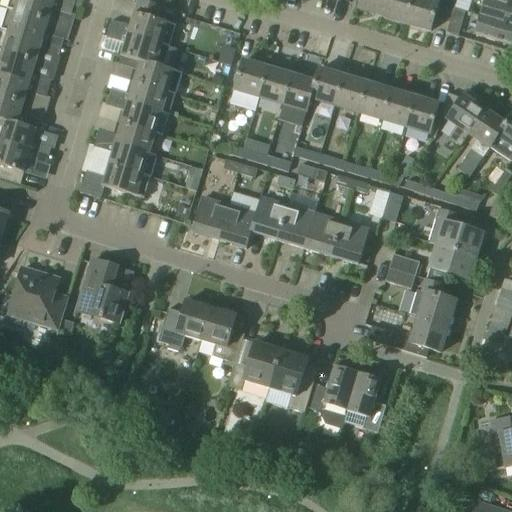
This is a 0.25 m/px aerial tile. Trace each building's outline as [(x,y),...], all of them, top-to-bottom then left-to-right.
[(74,6),(55,0),(10,0),(8,8),(49,21),(53,9),(72,15),(74,6)] [(170,48),(176,27),(158,21),(163,6),(141,0),(138,0),(131,27),(113,21),(110,30),(170,48)] [(383,18),(388,0),(361,0),(358,10),(383,18)] [(406,25),(413,0),(388,0),(383,18),(406,25)] [(440,2),(434,0),(413,0),(406,25),(431,32),(440,2)] [(485,0),(481,17),(511,26),(511,7),(487,0),(485,0)] [(49,21),(8,8),(2,29),(62,47),(64,39),(45,34),(49,21)] [(511,26),(481,17),(476,34),(511,45),(511,26)] [(62,47),(2,29),(0,36),(0,50),(37,62),(41,50),(59,56),(62,47)] [(170,48),(110,30),(108,38),(126,43),(122,56),(182,74),(164,68),(170,48)] [(37,62),(0,50),(0,73),(49,88),(52,81),(33,75),(37,62)] [(182,74),(122,56),(119,64),(139,70),(135,82),(176,95),(182,74)] [(259,99),(260,99),(269,68),(244,61),(231,104),(256,112),(259,99)] [(283,106),(293,75),(269,68),(260,99),(283,106)] [(293,75),(283,106),(307,113),(311,100),(320,69),(316,82),(293,75)] [(320,69),(311,100),(335,107),(344,76),(320,69)] [(49,88),(0,73),(0,96),(25,103),(28,92),(47,97),(49,88)] [(344,76),(335,107),(359,114),(368,83),(344,76)] [(176,95),(135,82),(131,95),(112,89),(110,97),(170,115),(176,95)] [(382,121),(392,90),(368,83),(359,114),(382,121)] [(406,128),(415,97),(392,90),(382,121),(406,128)] [(486,111),(474,103),(478,97),(468,90),(464,96),(462,99),(449,94),(443,116),(448,119),(447,120),(457,127),(448,140),(460,148),(469,135),(486,111)] [(25,103),(0,96),(0,118),(37,130),(39,122),(21,117),(25,103)] [(170,115),(110,97),(107,106),(126,111),(122,124),(164,136),(170,115)] [(440,105),(415,97),(406,128),(430,136),(440,105)] [(506,124),(495,117),(499,111),(490,105),(486,111),(469,135),(478,141),(471,151),(483,159),(489,149),(491,150),(499,138),(497,138),(506,124)] [(511,164),(511,162),(511,114),(506,124),(497,138),(499,138),(491,150),(511,164)] [(37,130),(0,118),(0,141),(49,156),(51,149),(33,143),(37,130)] [(164,136),(122,124),(119,136),(100,131),(97,139),(157,158),(164,136)] [(157,158),(97,139),(95,147),(114,153),(110,166),(151,178),(157,158)] [(49,156),(0,141),(0,177),(21,184),(29,160),(46,165),(49,156)] [(242,159),(245,150),(220,142),(217,151),(242,159)] [(321,155),(297,148),(294,157),(318,164),(321,155)] [(266,166),(268,157),(245,150),(242,159),(266,166)] [(321,155),(318,164),(342,171),(344,162),(321,155)] [(266,166),(289,173),(292,164),(268,157),(266,166)] [(242,166),(227,161),(224,169),(240,174),(242,166)] [(344,162),(342,171),(365,178),(368,169),(344,162)] [(298,173),(314,178),(317,170),(301,165),(298,173)] [(151,178),(110,166),(106,178),(87,172),(81,193),(101,199),(105,187),(145,199),(151,178)] [(242,166),(240,174),(256,179),(258,171),(242,166)] [(368,169),(365,178),(389,185),(392,176),(368,169)] [(511,177),(511,176),(506,172),(502,177),(492,192),(499,197),(511,177)] [(280,177),(278,185),(293,190),(295,181),(280,177)] [(353,190),(355,182),(339,177),(337,185),(353,190)] [(196,192),(199,181),(188,178),(185,189),(196,192)] [(430,197),(433,190),(433,189),(407,181),(405,188),(430,197)] [(353,190),(368,194),(370,187),(355,182),(353,190)] [(456,197),(457,197),(456,197),(457,191),(442,186),(440,191),(433,189),(433,190),(430,197),(454,205),(456,197)] [(404,198),(390,194),(383,220),(396,224),(404,198)] [(454,205),(477,212),(480,205),(457,197),(456,197),(454,205)] [(193,233),(220,241),(230,207),(203,199),(193,233)] [(257,215),(257,216),(252,234),(277,241),(288,207),(261,199),(257,215)] [(490,217),(501,220),(506,205),(495,202),(490,217)] [(230,207),(220,241),(246,250),(251,233),(252,234),(257,216),(257,215),(230,207)] [(288,207),(277,241),(305,249),(315,215),(288,207)] [(0,240),(2,240),(10,214),(0,211),(0,240)] [(437,246),(477,258),(485,234),(457,226),(460,217),(441,211),(431,243),(438,245),(437,246)] [(315,215),(305,249),(332,258),(343,223),(315,215)] [(343,223),(332,258),(359,266),(369,231),(343,223)] [(426,280),(445,286),(449,274),(470,281),(477,258),(437,246),(427,280),(426,279),(426,280)] [(416,277),(420,265),(395,257),(391,270),(416,277)] [(93,260),(78,312),(120,325),(129,295),(112,290),(119,268),(93,260)] [(24,269),(11,316),(57,330),(67,299),(55,295),(60,280),(24,269)] [(416,277),(391,270),(387,284),(412,291),(416,277)] [(418,319),(449,328),(458,301),(442,297),(445,286),(426,280),(423,292),(426,293),(418,319)] [(511,301),(511,292),(503,289),(500,298),(511,301)] [(511,301),(500,298),(498,307),(511,311),(511,301)] [(186,336),(202,341),(212,309),(210,308),(211,304),(200,301),(199,305),(187,301),(182,317),(169,313),(170,310),(169,310),(159,343),(170,346),(169,350),(179,353),(180,349),(182,350),(186,336)] [(212,309),(202,341),(213,344),(210,354),(212,357),(235,363),(243,333),(232,330),(237,316),(234,315),(235,311),(224,308),(223,312),(212,309)] [(449,328),(418,319),(411,343),(410,343),(406,345),(404,350),(404,352),(427,359),(430,350),(441,354),(449,328)] [(59,331),(71,334),(74,324),(62,321),(59,331)] [(506,337),(509,329),(492,324),(490,332),(506,337)] [(369,341),(394,349),(399,335),(373,328),(369,341)] [(506,337),(490,332),(487,341),(504,346),(506,337)] [(246,381),(270,389),(282,351),(256,343),(248,368),(234,364),(227,388),(243,392),(246,381)] [(282,351),(270,389),(292,395),(288,408),(305,414),(313,388),(301,384),(309,359),(282,351)] [(328,423),(342,427),(358,373),(336,367),(329,389),(317,386),(310,409),(326,414),(328,423)] [(358,373),(342,427),(344,428),(344,427),(348,412),(370,419),(368,426),(380,430),(387,407),(376,404),(383,381),(358,373)] [(84,391),(102,396),(106,382),(89,376),(84,391)] [(511,419),(493,422),(495,439),(503,438),(505,455),(497,456),(498,469),(511,467),(511,419)]
